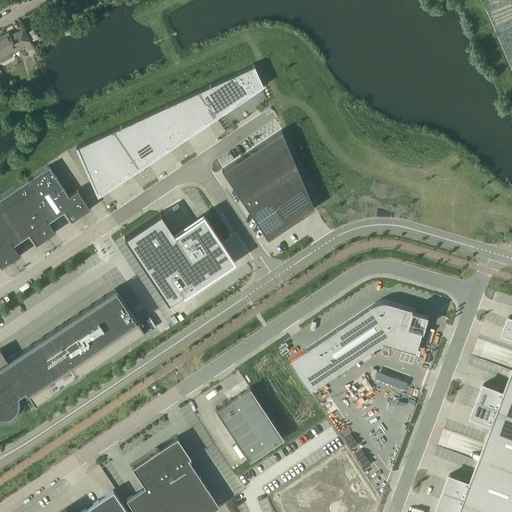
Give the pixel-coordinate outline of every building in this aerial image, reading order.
[(511,0),(482,0),(511,70),(511,0)] [(61,17),(65,26),(70,24),(66,15),(61,17)] [(8,32),(0,36),(0,60),(2,62),(12,56),(13,54),(11,50),(29,40),(23,28),(10,35),(8,32)] [(185,134),(184,132),(204,119),(205,121),(206,120),(214,115),(223,108),(222,107),(250,88),(251,90),(261,83),(253,66),(254,66),(253,64),(75,146),(76,147),(77,147),(96,191),(98,190),(99,191),(104,188),(108,185),(107,183),(127,170),(128,172),(129,171),(146,160),(147,159),(146,158),(165,145),(166,146),(167,146),(184,135),(185,134)] [(314,207),(281,130),(221,169),(267,238),(314,207)] [(30,177),(56,215),(64,210),(71,220),(89,207),(77,188),(68,194),(48,165),(30,177)] [(48,221),(56,215),(30,177),(13,189),(45,237),(54,231),(48,221)] [(36,243),(45,237),(13,189),(0,197),(0,207),(21,239),(29,233),(36,243)] [(13,244),(21,239),(0,207),(0,245),(10,260),(20,254),(13,244)] [(160,211),(124,236),(167,301),(182,292),(183,294),(234,260),(203,212),(174,232),(160,211)] [(0,265),(1,267),(10,260),(0,245),(0,265)] [(0,415),(1,415),(6,415),(11,413),(15,409),(17,404),(18,399),(17,394),(24,389),(35,405),(37,404),(36,403),(41,399),(46,396),(47,397),(49,396),(48,395),(58,388),(59,389),(61,388),(60,387),(70,380),(71,381),(73,380),(72,379),(82,372),(83,373),(85,372),(84,371),(94,364),(95,365),(97,364),(96,363),(106,356),(107,357),(109,356),(108,355),(118,348),(119,349),(121,348),(120,347),(130,340),(131,341),(133,340),(132,339),(142,332),(143,333),(145,332),(140,325),(143,322),(131,312),(127,305),(126,306),(115,289),(116,289),(115,287),(113,289),(114,290),(104,296),(103,295),(101,297),(102,298),(92,304),(91,303),(89,305),(90,306),(80,312),(79,311),(77,313),(78,314),(68,320),(67,319),(65,321),(66,322),(64,323),(63,322),(61,323),(62,324),(59,325),(57,326),(58,327),(56,328),(55,327),(53,329),(54,330),(44,336),(43,335),(41,337),(42,338),(32,344),(31,343),(29,345),(30,346),(20,352),(19,351),(17,353),(18,354),(8,360),(0,348),(0,415)] [(371,303),(313,342),(334,373),(381,342),(414,352),(424,318),(426,313),(414,309),(389,301),(386,301),(383,300),(380,300),(377,301),(374,302),(371,303)] [(511,511),(511,316),(508,316),(504,328),(502,332),(511,335),(511,369),(504,391),(483,383),(471,416),(492,423),(470,481),(449,474),(437,506),(452,511),(511,511)] [(250,459),(284,436),(250,386),(216,408),(250,459)] [(170,475),(190,461),(187,458),(190,456),(177,436),(154,451),(170,475)] [(170,475),(154,451),(131,466),(144,486),(145,486),(148,490),(163,479),(170,475)] [(206,511),(219,504),(190,461),(170,475),(163,479),(185,511),(206,511)] [(185,511),(163,479),(148,490),(145,486),(144,486),(126,498),(135,511),(185,511)] [(127,511),(112,489),(78,511),(77,511),(76,510),(73,511),(71,509),(67,511),(65,508),(58,511),(127,511)]
